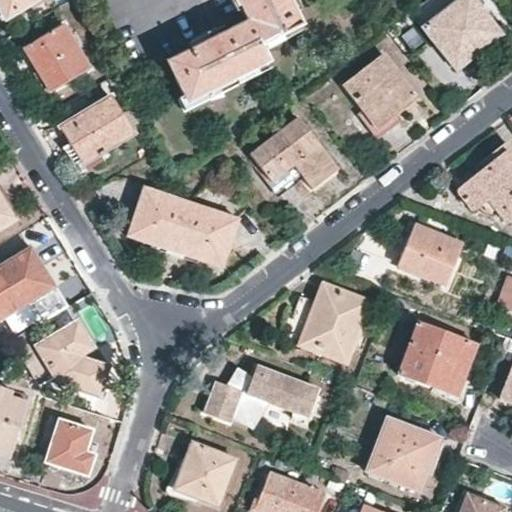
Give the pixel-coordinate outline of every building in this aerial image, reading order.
[(39,0),(0,0),(0,8),(6,20),(39,0)] [(300,26),(287,0),(236,0),(248,21),(225,33),(222,27),(187,44),(190,50),(166,62),(187,104),(247,74),(267,64),(259,47),(300,26)] [(483,49),(500,35),(473,0),(458,0),(422,28),(433,42),(438,40),(456,63),(467,55),(480,45),(483,49)] [(90,68),(65,25),(24,49),(39,74),(49,93),(90,68)] [(391,120),(418,100),(382,54),(343,83),(379,130),(391,120)] [(83,164),(132,133),(111,96),(60,127),(74,150),(83,164)] [(295,165),(303,176),(311,186),(314,188),(337,169),(297,118),(251,154),(272,182),(295,165)] [(511,216),(511,150),(506,143),(493,154),(482,163),(485,168),(457,190),(464,200),(473,213),(488,201),(505,222),(511,216)] [(292,185),(303,176),(295,165),(272,182),(281,194),(292,185)] [(209,217),(169,203),(170,198),(143,187),(127,236),(168,250),(167,254),(175,257),(182,259),(184,255),(223,269),(239,221),(212,211),(209,217)] [(0,224),(13,216),(0,195),(0,224)] [(446,284),(461,245),(413,226),(401,257),(398,266),(446,284)] [(0,309),(5,317),(55,286),(43,267),(28,244),(0,262),(0,309)] [(498,306),(511,311),(511,281),(508,280),(498,306)] [(345,360),(367,302),(322,286),(316,303),(299,295),(288,325),(284,337),(345,360)] [(93,347),(78,322),(36,347),(58,382),(99,396),(108,367),(85,358),(81,361),(79,359),(78,356),(93,347)] [(461,384),(476,345),(418,323),(398,375),(456,397),(461,384)] [(511,366),(500,399),(511,403),(511,366)] [(319,391),(256,367),(251,381),(248,386),(241,377),(229,387),(224,385),(214,382),(207,400),(202,414),(228,424),(232,412),(235,407),(245,419),(264,403),(269,404),(309,419),(319,391)] [(229,387),(241,377),(248,386),(251,381),(242,370),(224,385),(229,387)] [(0,449),(12,453),(27,395),(0,386),(0,449)] [(264,403),(245,419),(235,407),(232,412),(245,425),(269,404),(264,403)] [(89,437),(91,431),(59,420),(47,463),(55,465),(87,475),(93,457),(85,454),(89,437)] [(437,448),(440,440),(387,420),(368,473),(419,493),(437,448)] [(218,507),(236,460),(191,443),(181,470),(174,490),(218,507)] [(272,509),(270,511),(317,511),(324,495),(312,490),(315,482),(306,478),(302,487),(268,474),(257,502),(272,509)] [(504,511),(505,509),(466,494),(459,511),(504,511)] [(255,508),(264,511),(270,511),(272,509),(257,502),(255,508)]
